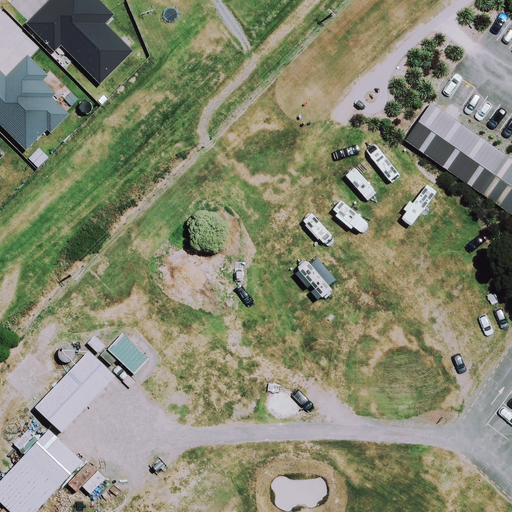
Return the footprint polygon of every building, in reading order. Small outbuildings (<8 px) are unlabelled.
[(115,15),(100,0),(53,0),(30,23),(56,49),(63,43),(103,83),(135,52),(106,23),(115,15)] [(0,68),(0,120),(28,149),(50,128),(52,131),(71,113),(54,96),(58,93),(45,79),(50,74),(31,55),(8,77),(0,68)] [(511,158),(434,104),(409,139),(511,211),(511,158)] [(225,224),(214,216),(193,218),(199,248),(219,251),(230,236),(225,224)] [(151,360),(123,333),(110,347),(138,373),(151,360)] [(120,378),(92,352),(39,408),(67,434),(120,378)] [(38,511),(86,462),(50,429),(0,481),(0,502),(10,511),(38,511)]
